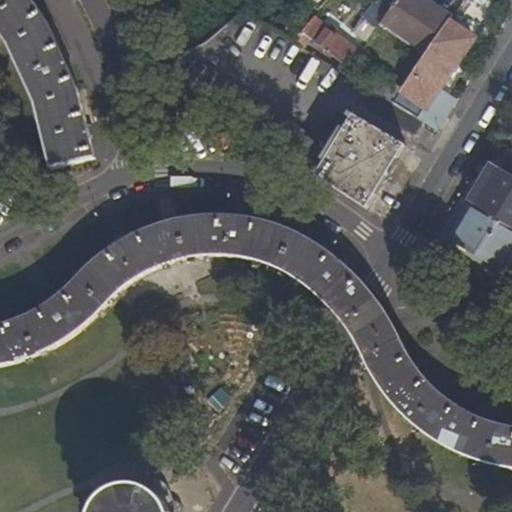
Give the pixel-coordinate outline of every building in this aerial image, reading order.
[(97,159),(81,91),(81,89),(49,21),(34,0),(0,0),(0,28),(10,43),(37,103),(39,105),(55,170),(97,159)] [(382,21),(398,0),(375,0),(368,10),(382,21)] [(398,0),(382,21),(427,54),(448,23),(450,21),(421,0),(398,0)] [(341,63),(337,69),(342,71),(357,52),(344,42),(314,18),(307,26),(305,26),(291,41),(302,48),(311,38),(341,63)] [(478,42),(448,23),(427,54),(401,90),(435,111),(445,94),(468,58),(478,42)] [(190,52),(161,66),(174,82),(234,121),(368,210),(407,147),(356,115),(354,117),(351,115),(350,118),(353,120),(334,151),(196,60),(190,53),(190,52)] [(393,102),(371,89),(361,106),(412,138),(423,121),(393,102)] [(460,104),(445,94),(435,111),(401,90),(393,102),(423,121),(443,133),(460,104)] [(511,150),(505,147),(495,164),(499,167),(511,174),(511,150)] [(511,228),(511,174),(499,167),(476,206),(511,228)] [(456,241),(476,206),(471,203),(451,237),(456,241)] [(511,228),(476,206),(456,241),(478,254),(475,259),(500,274),(503,269),(511,254),(511,228)] [(328,304),(332,308),(339,296),(353,273),(338,260),(328,252),(320,246),(310,241),(290,232),(274,225),(259,221),(251,219),(229,217),(213,217),(204,217),(194,218),(182,220),(170,223),(159,226),(146,230),(129,238),(114,247),(96,261),(86,270),(71,286),(62,294),(52,302),(34,313),(24,318),(15,322),(5,325),(0,325),(0,367),(20,362),(30,359),(39,356),(48,353),(63,344),(75,335),(84,329),(94,319),(102,311),(110,302),(118,295),(126,288),(135,281),(146,274),(157,269),(167,265),(179,262),(191,258),(205,257),(214,256),(225,257),(235,258),(251,260),(259,262),(275,268),(285,272),(294,277),(303,283),(314,291),(328,304)] [(510,273),(511,269),(511,254),(503,269),(510,273)] [(362,353),(364,357),(401,341),(395,328),(390,318),(383,308),(374,295),(370,291),(367,287),(353,273),(339,296),(332,308),(338,315),(346,326),(349,332),(354,340),(362,353)] [(409,357),(401,341),(364,357),(372,372),(378,384),(386,395),(393,404),(405,416),(413,424),(422,431),(433,439),(444,446),(460,453),(475,459),(486,463),(498,466),(508,468),(511,468),(511,427),(502,426),(480,419),(470,414),(459,408),(449,402),(440,394),(432,387),(426,381),(418,371),(409,357)] [(184,511),(183,506),(177,500),(171,500),(165,502),(158,494),(152,490),(145,488),(138,486),(131,486),(125,487),(118,489),(112,492),(106,496),(101,501),(96,509),(94,511),(184,511)]
